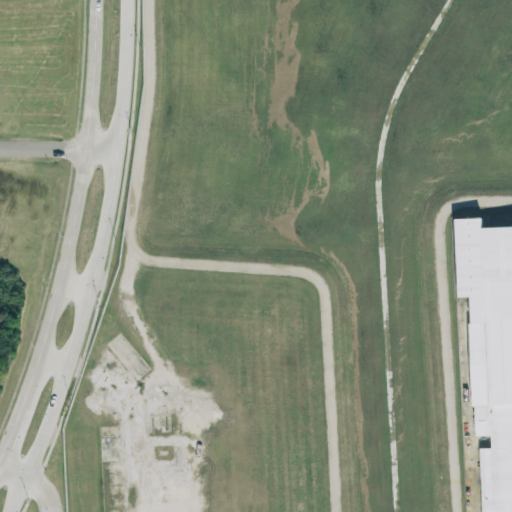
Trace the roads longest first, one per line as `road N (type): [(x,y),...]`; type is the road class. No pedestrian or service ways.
road 1 (secondary): [(16,511),(75,359),(127,160),(133,0)]
road 2 (secondary): [(95,0),(89,139),(62,271),(0,465)]
road 3 (residential): [(0,139),(128,141)]
